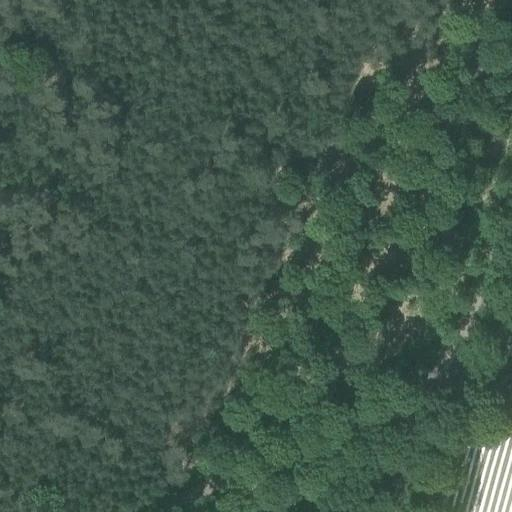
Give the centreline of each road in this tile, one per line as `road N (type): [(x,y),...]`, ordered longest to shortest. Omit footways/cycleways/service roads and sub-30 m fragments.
road 1 (track): [(155,511),(424,398)]
road 2 (track): [(511,169),(424,398)]
